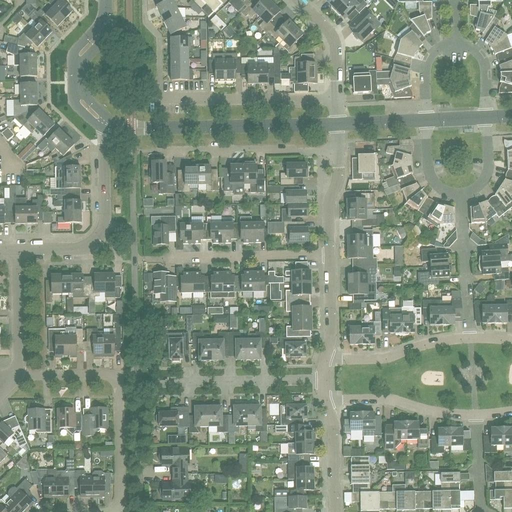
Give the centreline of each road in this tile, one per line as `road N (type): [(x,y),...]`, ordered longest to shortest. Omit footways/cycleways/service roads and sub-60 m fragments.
road 1 (residential): [(335,97),(164,97),(159,38),(142,0)]
road 2 (residential): [(108,511),(117,502),(115,378),(17,376)]
road 3 (tertiary): [(334,124),(105,124)]
road 4 (residential): [(328,256),(133,259)]
road 5 (residential): [(335,149),(147,150)]
road 6 (residential): [(328,379),(164,383)]
road 7 (residential): [(329,400),(382,399),(475,414)]
road 8 (tertiary): [(105,124),(80,100),(75,58),(106,14),(105,0)]
road 9 (residential): [(327,360),(384,359),(469,339)]
road 10 (residential): [(469,339),(461,196)]
road 11 (residential): [(17,376),(14,250)]
